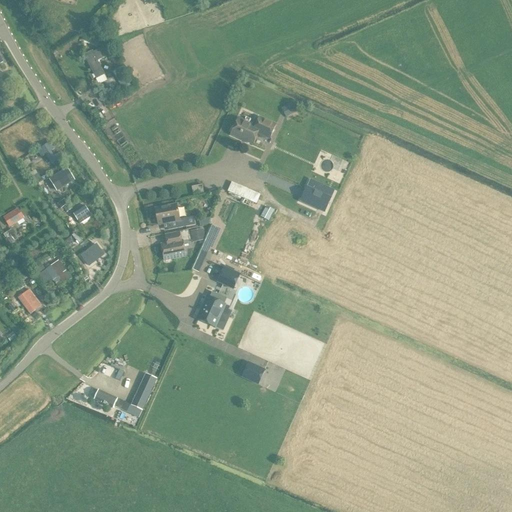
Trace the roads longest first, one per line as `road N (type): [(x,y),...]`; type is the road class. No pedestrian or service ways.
road 1 (unclassified): [(0,386),(109,290),(125,229),(111,192),(0,22)]
road 2 (unknown): [(111,192),(245,160)]
